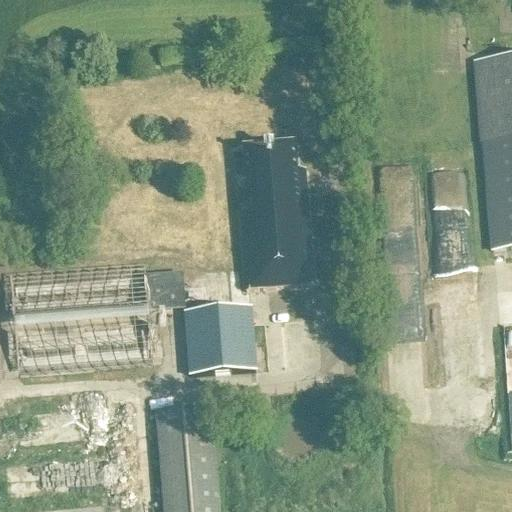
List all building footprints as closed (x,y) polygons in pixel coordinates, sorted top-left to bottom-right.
[(511,61),(477,64),(493,256),(511,254),(511,61)] [(296,149),(244,153),(246,188),(238,188),(246,297),(315,291),(306,175),(298,175),(296,149)] [(383,174),(384,192),(413,191),(412,172),(383,174)] [(152,371),(148,317),(159,316),(159,311),(180,309),(178,278),(145,281),(144,272),(12,282),(20,381),(152,371)] [(251,313),(185,317),(190,381),(256,376),(251,313)] [(278,461),(325,462),(326,408),(279,407),(278,461)] [(164,511),(220,511),(212,414),(156,418),(164,511)]
